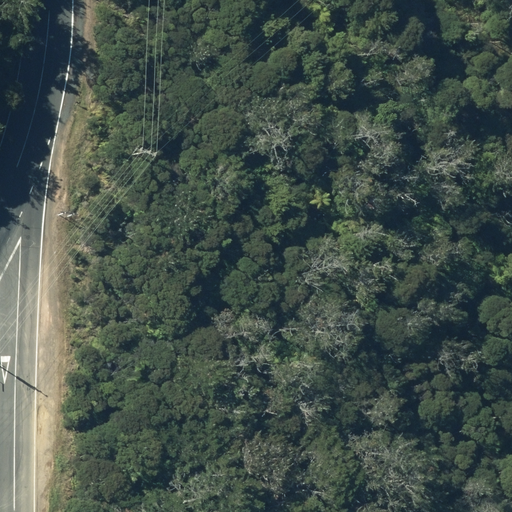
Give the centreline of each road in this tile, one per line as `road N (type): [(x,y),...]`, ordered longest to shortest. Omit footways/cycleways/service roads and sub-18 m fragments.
road 1 (unclassified): [(3,202),(21,234),(15,511)]
road 2 (secondary): [(49,0),(37,98),(3,202)]
